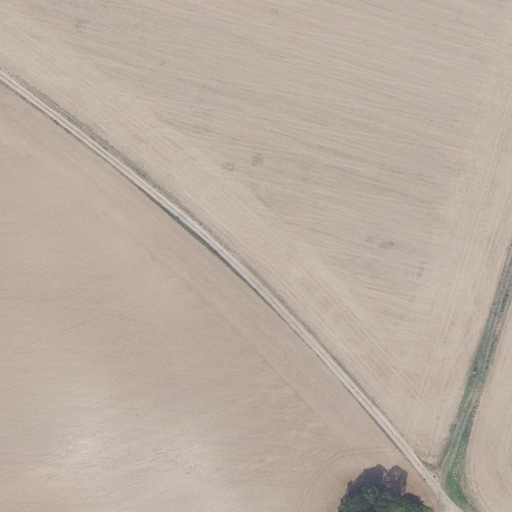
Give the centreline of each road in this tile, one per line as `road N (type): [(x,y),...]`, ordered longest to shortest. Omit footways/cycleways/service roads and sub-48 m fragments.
road 1 (track): [(0,78),(236,266),(457,511)]
road 2 (track): [(438,511),(445,466),(511,267)]
